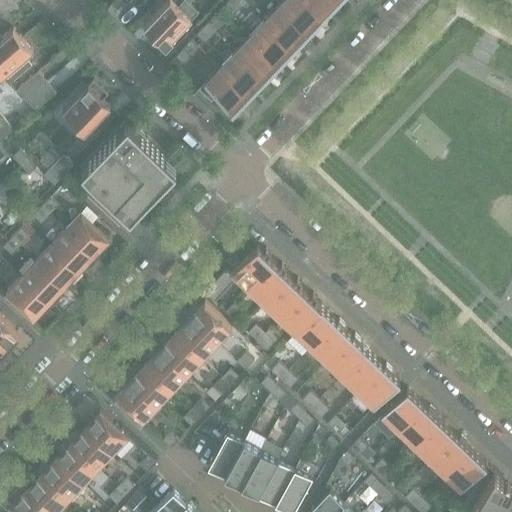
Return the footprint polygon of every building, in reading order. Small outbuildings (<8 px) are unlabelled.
[(166,45),(199,11),(198,10),(197,11),(185,0),(183,0),(178,5),(172,0),(166,0),(144,24),(144,25),(152,33),(166,45)] [(244,0),(227,0),(226,1),(235,10),(244,0)] [(321,13),(306,0),(282,0),(279,4),(306,29),(321,13)] [(333,0),(306,0),(321,13),(333,0)] [(306,29),(279,4),(264,19),(291,45),(306,29)] [(215,14),(206,23),(214,31),(224,22),(215,14)] [(291,45),(264,19),(250,35),(276,60),(291,45)] [(214,31),(206,23),(197,33),(205,41),(214,31)] [(0,67),(6,74),(33,49),(13,26),(2,36),(0,34),(0,67)] [(276,60),(250,35),(235,51),(261,76),(276,60)] [(184,63),(193,54),(184,46),(175,55),(184,63)] [(261,76),(235,51),(219,67),(246,92),(261,76)] [(246,92),(219,67),(199,88),(211,100),(216,94),(231,108),(246,92)] [(26,99),(47,80),(38,70),(17,88),(26,99)] [(84,131),(110,103),(103,97),(108,92),(93,77),(62,110),(84,131)] [(35,109),(56,91),(47,80),(26,99),(35,109)] [(3,115),(0,118),(0,139),(6,134),(7,133),(14,127),(3,115)] [(130,214),(176,166),(145,136),(147,134),(137,124),(135,127),(127,120),(81,168),(130,214)] [(29,158),(20,149),(13,155),(21,165),(29,158)] [(53,183),(73,163),(63,153),(44,173),(53,183)] [(36,166),(29,158),(21,165),(29,173),(36,166)] [(50,213),(59,203),(51,195),(41,204),(50,213)] [(41,222),(50,213),(41,204),(32,214),(41,222)] [(108,237),(81,211),(66,227),(98,258),(107,248),(102,243),(108,237)] [(20,244),(29,234),(21,226),(12,236),(20,244)] [(98,258),(66,227),(51,243),(78,269),(83,263),(88,268),(98,258)] [(11,253),(20,244),(12,236),(3,245),(11,253)] [(78,269),(51,243),(36,259),(63,285),(78,269)] [(248,286),(273,259),(268,254),(271,251),(265,246),(263,249),(257,243),(231,271),(227,266),(204,290),(215,300),(237,276),(248,286)] [(63,285),(36,259),(21,274),(53,305),(62,295),(58,290),(63,285)] [(263,301),(289,274),(284,269),(286,266),(281,261),(279,264),(273,259),(248,286),(263,301)] [(53,305),(21,274),(6,291),(33,316),(39,310),(43,315),(53,305)] [(279,316),(305,289),(299,284),(302,281),(297,276),(294,279),(289,274),(263,301),(279,316)] [(295,331),(320,304),(315,298),(318,296),(313,291),(310,294),(305,289),(279,316),(295,331)] [(232,325),(221,314),(205,299),(200,304),(195,299),(185,310),(217,340),(232,325)] [(243,310),(233,301),(225,310),(235,320),(243,310)] [(310,346),(336,318),(320,304),(295,331),(310,346)] [(217,340),(185,310),(174,322),(179,326),(174,331),(201,356),(217,340)] [(19,331),(0,313),(0,312),(0,343),(8,351),(19,340),(14,336),(19,331)] [(326,360),(352,333),(344,326),(346,324),(339,317),(337,319),(336,318),(310,346),(326,360)] [(265,331),(256,323),(248,331),(257,340),(265,331)] [(201,356),(174,331),(170,335),(165,331),(155,342),(187,372),(201,356)] [(266,349),(274,340),(265,331),(257,340),(266,349)] [(341,375),(367,348),(360,341),(362,339),(355,332),(353,334),(352,333),(326,360),(341,375)] [(187,372),(155,342),(144,353),(149,357),(145,362),(172,387),(187,372)] [(0,360),(8,351),(0,343),(0,360)] [(357,390),(383,363),(367,348),(341,375),(357,390)] [(245,368),(254,359),(245,351),(236,359),(245,368)] [(288,369),(279,360),(270,368),(280,377),(288,369)] [(172,387),(145,362),(140,366),(136,362),(125,373),(156,404),(172,387)] [(374,406),(399,379),(391,371),(393,369),(386,362),(384,364),(383,363),(357,390),(374,406)] [(230,384),(239,374),(230,366),(221,375),(230,384)] [(298,378),(288,369),(280,377),(289,386),(298,378)] [(156,404),(125,373),(114,384),(119,389),(114,394),(141,420),(156,404)] [(277,382),(268,374),(261,381),(271,391),(277,382)] [(221,393),(230,384),(221,375),(212,385),(221,393)] [(285,390),(277,382),(271,391),(278,398),(285,390)] [(397,428),(423,401),(407,386),(381,413),(397,428)] [(319,398),(310,389),(302,398),(311,407),(319,398)] [(200,415),(209,405),(201,397),(192,407),(200,415)] [(321,416),(329,407),(319,398),(311,407),(321,416)] [(413,443),(439,416),(434,411),(436,409),(430,404),(428,406),(423,401),(397,428),(413,443)] [(306,410),(297,402),(290,409),(300,418),(306,410)] [(191,424),(200,415),(192,407),(182,416),(191,424)] [(127,434),(118,425),(100,408),(85,424),(112,450),(127,434)] [(314,418),(306,410),(300,418),(308,425),(314,418)] [(345,422),(335,413),(327,422),(336,431),(345,422)] [(428,458),(454,431),(439,416),(413,443),(428,458)] [(112,450),(85,424),(80,430),(75,426),(65,436),(97,466),(112,450)] [(224,473),(244,438),(227,428),(207,464),(224,473)] [(170,447),(179,437),(170,429),(161,439),(170,447)] [(444,473),(470,446),(465,441),(467,439),(461,433),(459,435),(454,431),(428,458),(444,473)] [(339,442),(331,433),(324,441),(332,449),(339,442)] [(97,466),(65,436),(56,446),(60,450),(55,456),(82,481),(97,466)] [(368,445),(359,436),(350,444),(360,454),(368,445)] [(242,483),(261,447),(244,438),(224,473),(242,483)] [(460,488),(486,461),(470,446),(444,473),(460,488)] [(259,492),(278,456),(261,447),(242,483),(259,492)] [(355,457),(347,449),(340,456),(349,464),(355,457)] [(147,471),(156,461),(148,453),(139,463),(147,471)] [(82,481),(55,456),(50,461),(45,457),(36,467),(67,497),(82,481)] [(276,501),(295,466),(278,456),(259,492),(276,501)] [(391,466),(381,457),(373,466),(382,475),(391,466)] [(293,510),(312,476),(312,475),(311,474),(315,465),(302,458),(297,467),(295,466),(276,501),(293,510)] [(511,511),(511,485),(486,461),(460,488),(466,494),(454,511),(511,511)] [(400,475),(391,466),(382,475),(392,484),(400,475)] [(52,511),(67,497),(36,467),(26,477),(31,481),(25,487),(51,511),(52,511)] [(135,484),(126,475),(117,485),(126,493),(135,484)] [(378,493),(385,485),(376,477),(369,484),(378,493)] [(117,503),(126,493),(117,485),(108,495),(117,503)] [(394,494),(385,485),(378,493),(387,501),(394,494)] [(51,511),(25,487),(10,503),(19,511),(51,511)] [(140,487),(126,502),(135,511),(141,511),(153,501),(140,487)] [(332,511),(343,501),(329,487),(305,511),(332,511)] [(422,496),(412,487),(404,496),(414,505),(422,496)] [(175,511),(186,502),(173,488),(159,501),(146,511),(175,511)] [(421,511),(424,511),(431,505),(422,496),(414,505),(421,511)] [(355,511),(343,501),(332,511),(355,511)] [(195,511),(186,502),(175,511),(195,511)]
